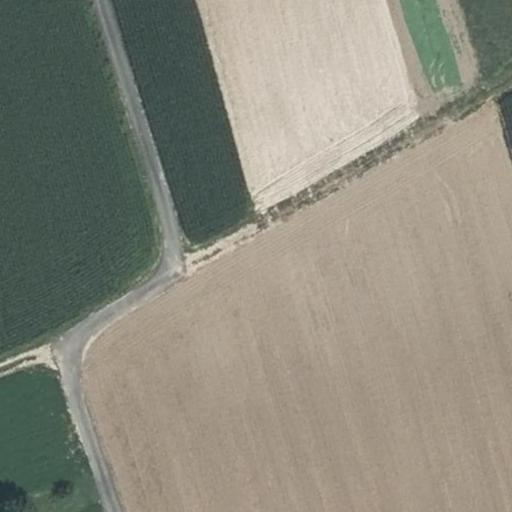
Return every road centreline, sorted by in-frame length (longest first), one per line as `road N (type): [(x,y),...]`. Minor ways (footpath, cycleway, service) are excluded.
road 1 (track): [(116,511),(61,347),(174,274),(170,219),(101,0)]
road 2 (track): [(174,274),(511,79)]
